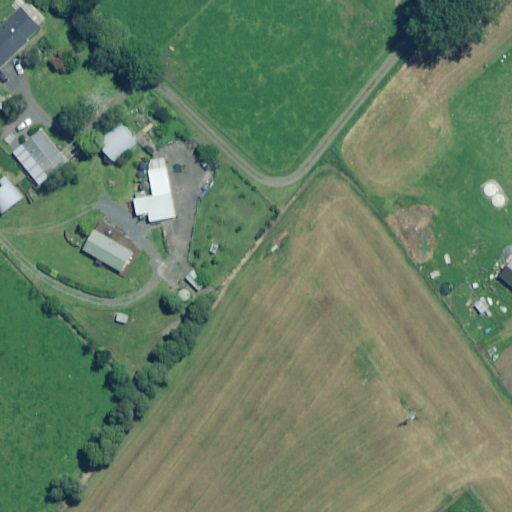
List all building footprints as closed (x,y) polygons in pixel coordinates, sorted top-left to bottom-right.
[(0,71),(44,29),(22,7),(0,28),(0,71)] [(138,142),(124,124),(100,142),(113,161),(138,142)] [(67,163),(42,131),(24,145),(50,177),(67,163)] [(176,217),(165,158),(149,161),(155,196),(136,200),(139,215),(150,213),(152,222),(176,217)] [(23,199),(6,176),(0,180),(0,210),(3,215),(23,199)] [(134,253),(95,230),(84,249),(123,272),(134,253)] [(207,285),(195,271),(187,277),(199,291),(207,285)] [(185,288),(169,301),(179,312),(194,298),(185,288)] [(136,315),(117,310),(114,321),(133,326),(136,315)]
